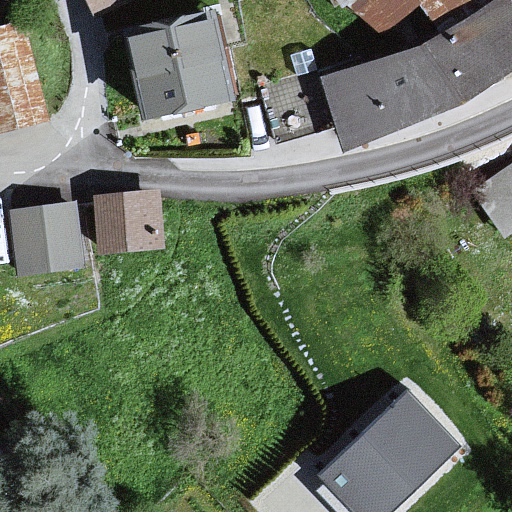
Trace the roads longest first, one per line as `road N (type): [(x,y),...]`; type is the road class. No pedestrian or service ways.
road 1 (residential): [(511,111),(491,124),(321,168),(95,172)]
road 2 (residential): [(44,0),(95,172)]
